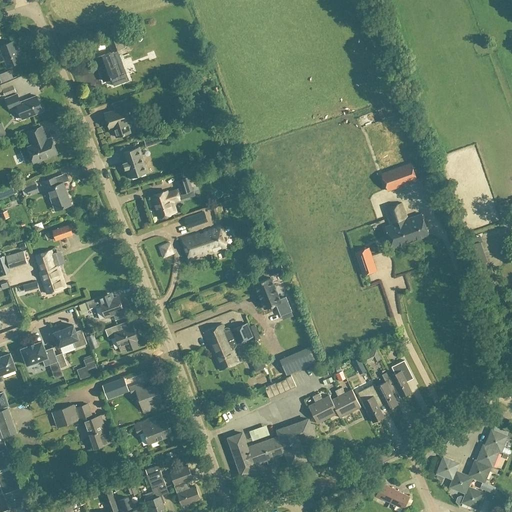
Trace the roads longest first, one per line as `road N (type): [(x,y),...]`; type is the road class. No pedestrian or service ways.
road 1 (residential): [(228,511),(45,32),(30,11),(0,17)]
road 2 (residential): [(291,498),(405,445)]
